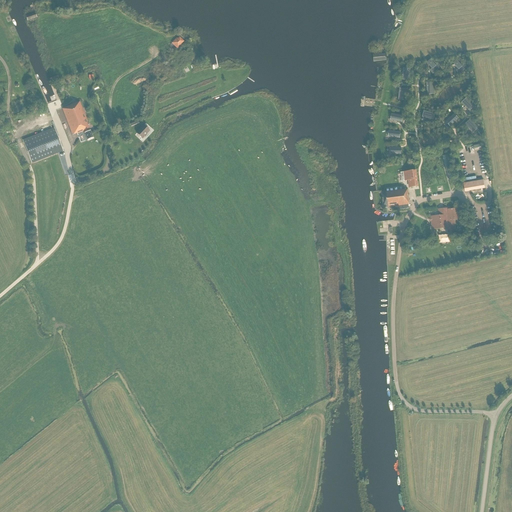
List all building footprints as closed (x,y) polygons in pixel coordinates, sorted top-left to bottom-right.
[(184,41),(179,37),(177,39),(177,38),(172,43),(178,49),(182,44),(182,43),(184,41)] [(432,68),(430,70),(433,74),(440,67),(437,64),(436,65),(431,60),(427,63),(432,68)] [(457,60),(453,63),(458,68),(456,71),(459,74),(467,67),(464,64),(462,66),(457,60)] [(58,77),(49,80),(51,84),(51,85),(60,82),(58,77)] [(466,99),(461,103),(470,111),(474,107),(466,99)] [(93,138),(88,126),(89,125),(79,101),(62,108),(72,135),(76,133),(77,134),(83,131),(87,140),(93,138)] [(433,120),(435,114),(424,111),(422,117),(433,120)] [(390,120),(401,122),(402,116),(391,114),(390,120)] [(458,119),(454,114),(446,122),(450,126),(458,119)] [(478,128),(470,120),(465,124),(473,133),(478,128)] [(142,138),(149,130),(144,125),(136,133),(142,138)] [(32,163),(63,151),(54,128),(23,140),(32,163)] [(403,172),(400,173),(401,182),(405,181),(408,180),(409,188),(417,187),(415,170),(403,172)] [(485,188),(483,180),(463,183),(465,192),(473,190),(485,188)] [(409,208),(408,205),(409,204),(408,200),(409,200),(408,195),(407,189),(381,193),(383,208),(398,206),(398,210),(409,208)] [(438,211),(438,215),(430,216),(431,229),(447,228),(447,231),(455,230),(454,227),(454,219),(460,218),(459,208),(448,209),(448,208),(438,209),(438,211)]
